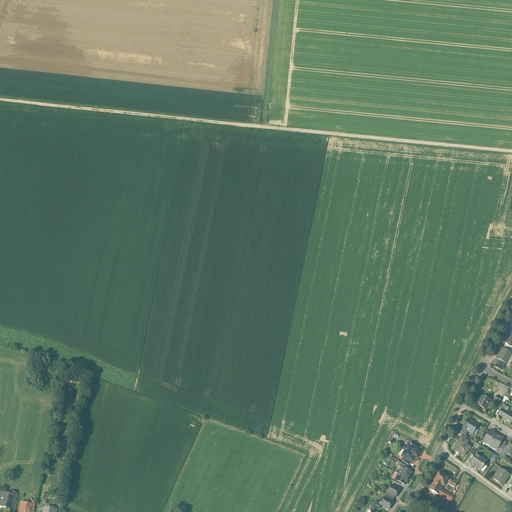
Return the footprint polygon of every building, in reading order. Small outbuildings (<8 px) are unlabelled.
[(503,349),(497,359),(498,360),(505,364),(506,364),(511,353),(509,352),(503,349)] [(505,364),(498,360),(495,367),(502,370),(505,364)] [(492,401),(483,396),(479,402),(479,401),(477,405),(484,409),(487,404),(489,405),(492,401)] [(511,414),(502,409),(502,408),(501,409),(497,416),(511,424),(511,414)] [(468,419),(462,428),(468,432),(472,434),(477,425),(468,419)] [(468,432),(462,428),(460,433),(462,434),(465,436),(468,432)] [(485,430),(480,438),(484,440),(489,432),(485,430)] [(484,440),(484,441),(490,445),(496,435),(490,431),(484,440)] [(496,435),(490,445),(497,449),(498,448),(502,440),(503,439),(496,435)] [(466,441),(461,438),(453,449),(464,456),(470,448),(464,444),(466,441)] [(502,440),(498,448),(502,450),(503,449),(506,442),(502,440)] [(421,451),(411,446),(412,446),(410,445),(408,445),(407,448),(405,447),(403,450),(405,451),(404,454),(405,454),(403,458),(411,462),(413,458),(413,457),(414,455),(418,457),(421,451)] [(486,462),(475,454),(470,462),(481,470),(480,469),(483,466),(484,465),(486,462)] [(407,470),(402,468),(399,474),(408,479),(411,473),(407,470)] [(509,476),(500,469),(496,474),(497,475),(494,480),(503,486),(509,476)] [(441,474),(439,473),(434,481),(443,486),(444,486),(446,482),(451,485),(453,481),(448,478),(444,476),(445,475),(442,473),(441,474)] [(408,479),(399,474),(396,480),(400,483),(405,485),(408,479)] [(443,486),(434,481),(433,482),(429,490),(438,495),(438,494),(441,496),(443,491),(441,490),(443,486)] [(399,489),(391,485),(387,492),(395,496),(395,497),(399,489)] [(13,496),(12,500),(16,501),(18,494),(10,491),(9,495),(13,496)] [(455,497),(443,491),(441,496),(440,497),(444,499),(452,503),(455,497)] [(9,495),(1,493),(1,496),(1,499),(0,499),(0,506),(2,507),(3,506),(10,508),(12,500),(13,496),(9,495)] [(392,502),(384,498),(381,505),(389,509),(393,502),(392,502)] [(30,505),(21,503),(19,511),(29,511),(30,510),(31,505),(30,505)]
